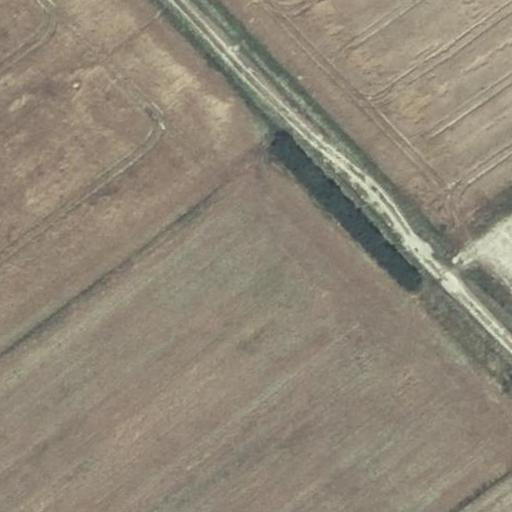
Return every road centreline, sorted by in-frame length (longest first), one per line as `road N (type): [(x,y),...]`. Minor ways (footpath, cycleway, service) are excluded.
road 1 (track): [(195,0),(511,341)]
road 2 (track): [(511,137),(470,165),(459,192),(454,282)]
